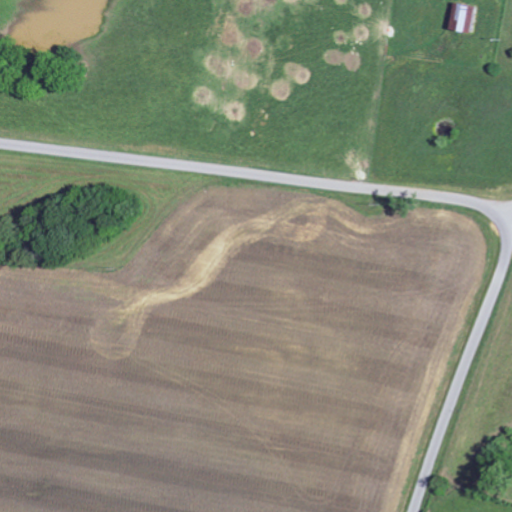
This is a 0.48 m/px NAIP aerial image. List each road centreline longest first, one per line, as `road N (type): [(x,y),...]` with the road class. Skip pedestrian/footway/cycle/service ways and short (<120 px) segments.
road 1 (residential): [(0,143),(459,200),(500,223)]
road 2 (residential): [(412,511),(501,270),(500,223)]
